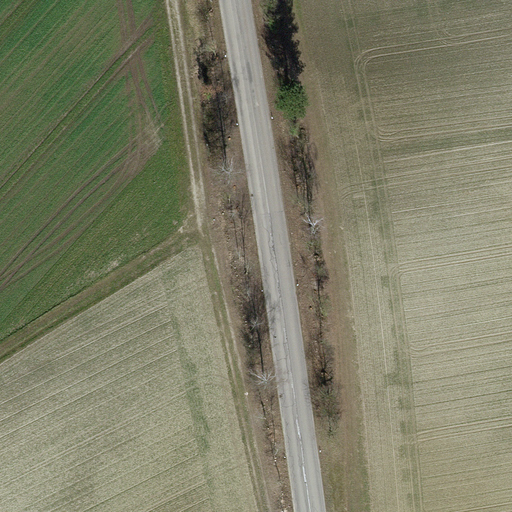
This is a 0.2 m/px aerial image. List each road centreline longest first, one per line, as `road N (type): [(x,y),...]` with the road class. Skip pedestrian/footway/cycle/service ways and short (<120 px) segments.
road 1 (track): [(171,0),(202,219),(269,511)]
road 2 (tertiary): [(234,0),(310,511)]
